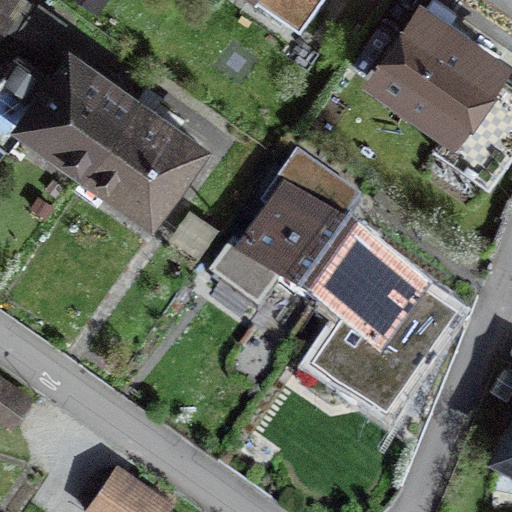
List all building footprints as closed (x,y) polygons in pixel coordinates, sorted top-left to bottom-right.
[(0,0),(0,39),(21,10),(7,0),(0,0)] [(504,65),(421,8),(375,75),(457,132),(504,65)] [(135,100),(72,56),(62,70),(54,80),(16,54),(0,76),(0,138),(9,144),(24,122),(88,167),(135,100)] [(135,100),(88,167),(151,211),(175,178),(198,145),(135,100)] [(313,306),(351,253),(342,248),(334,242),(361,204),(297,159),(260,210),(279,223),(251,262),(313,306)] [(351,253),(313,306),(343,328),(316,365),(385,413),(449,324),(412,298),(413,297),(382,276),(351,253)] [(29,400),(0,379),(0,416),(11,425),(29,400)] [(511,427),(499,451),(511,458),(511,427)] [(164,511),(171,503),(118,467),(88,510),(91,511),(164,511)]
